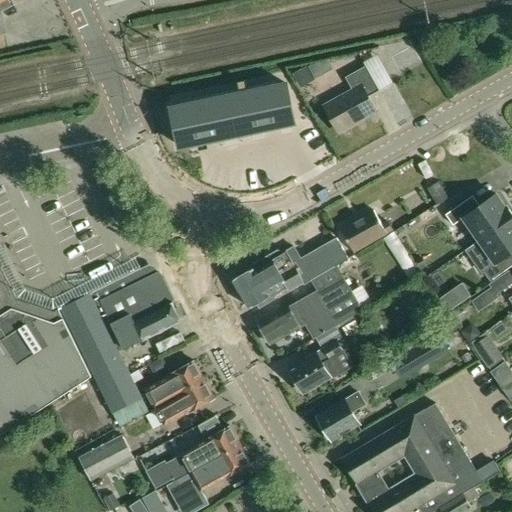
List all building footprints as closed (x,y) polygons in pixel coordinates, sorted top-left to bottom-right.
[(0,0),(0,34),(5,33),(1,11),(13,5),(10,0),(0,0)] [(424,66),(420,59),(413,63),(418,70),(424,66)] [(313,75),(308,65),(293,73),(299,82),(313,75)] [(346,77),(352,89),(362,84),(368,94),(379,88),(366,66),(346,77)] [(174,108),(171,108),(180,146),(182,146),(182,145),(194,143),(196,143),(196,142),(208,140),(210,140),(210,139),(222,137),(224,137),(224,136),(236,134),(238,133),(250,131),(253,130),(252,130),(264,128),(267,127),(278,125),(281,124),(292,122),(295,121),(287,84),(284,84),(273,87),(270,87),(244,93),(242,93),(230,96),(228,96),(228,97),(216,99),(214,99),(188,105),(186,105),(186,106),(174,108)] [(362,84),(352,89),(323,104),(338,132),(359,120),(359,121),(377,111),(368,94),(362,84)] [(428,188),(437,204),(448,198),(438,182),(428,188)] [(467,200),(446,214),(453,225),(464,217),(479,239),(511,216),(511,213),(507,206),(506,207),(496,194),(480,205),(473,195),(467,200)] [(344,227),(341,228),(354,251),(386,231),(386,232),(392,228),(387,220),(382,224),(373,209),(352,222),(351,219),(342,224),(344,227)] [(511,216),(479,240),(495,262),(484,269),(491,280),(511,265),(511,264),(506,256),(511,251),(511,216)] [(394,231),(383,238),(411,282),(421,276),(394,231)] [(249,270),(234,279),(250,307),(259,302),(262,306),(276,298),(275,295),(288,288),(289,289),(303,281),(304,284),(312,280),(314,279),(338,264),(348,259),(336,238),(326,243),(302,257),(295,245),(283,252),(281,247),(264,257),(247,267),(248,269),(249,270)] [(0,435),(92,377),(91,376),(94,375),(97,381),(100,379),(65,317),(63,314),(60,309),(54,312),(17,299),(0,264),(0,435)] [(290,306),(259,323),(272,344),(301,326),(305,324),(314,338),(364,309),(345,276),(338,264),(314,279),(312,280),(318,291),(290,307),(290,306)] [(143,267),(60,309),(63,314),(65,317),(100,379),(97,381),(113,413),(142,398),(119,351),(110,333),(117,329),(112,320),(131,312),(138,328),(149,323),(145,313),(172,301),(171,300),(173,300),(161,275),(159,275),(158,273),(149,278),(143,267)] [(491,287),(471,301),(479,311),(499,296),(497,293),(511,282),(511,274),(509,269),(489,283),(491,287)] [(117,329),(110,333),(119,351),(181,320),(172,301),(145,313),(149,323),(138,328),(131,312),(112,320),(117,329)] [(438,334),(393,361),(405,380),(450,353),(438,334)] [(311,357),(292,369),(304,390),(326,377),(328,381),(342,373),(333,357),(343,351),(336,339),(316,351),(310,355),(311,357)] [(496,346),(481,357),(488,367),(503,356),(496,346)] [(171,376),(149,389),(158,405),(159,405),(205,379),(194,360),(170,373),(171,376)] [(511,374),(506,378),(499,383),(511,401),(511,400),(511,374)] [(158,405),(155,407),(165,425),(190,411),(215,398),(205,379),(159,405),(158,405)] [(338,405),(318,416),(332,438),(359,422),(353,412),(366,404),(358,391),(346,399),(345,397),(344,398),(336,402),(338,405)] [(142,398),(113,413),(120,427),(148,411),(142,398)] [(426,408),(343,458),(365,493),(369,491),(368,489),(371,487),(371,488),(384,481),(378,472),(404,456),(409,465),(411,464),(417,473),(461,447),(435,403),(426,408)] [(205,440),(181,453),(191,472),(195,470),(241,445),(230,426),(220,431),(205,440)] [(122,435),(79,457),(91,481),(92,481),(101,476),(107,473),(135,459),(134,458),(132,453),(122,435)] [(189,473),(177,480),(188,500),(183,502),(188,511),(196,511),(209,505),(202,491),(196,481),(200,479),(201,481),(222,469),(226,477),(251,463),(241,445),(195,470),(191,472),(189,473)] [(369,491),(365,493),(375,511),(432,511),(473,487),(500,471),(494,461),(476,471),(461,447),(417,473),(411,464),(409,465),(414,473),(388,489),(384,481),(371,488),(371,487),(368,489),(369,491)] [(166,460),(146,471),(147,472),(155,490),(177,479),(166,460)] [(464,511),(471,508),(468,503),(478,497),(473,487),(432,511),(464,511)] [(113,493),(103,499),(110,510),(120,506),(113,493)] [(148,511),(140,499),(130,506),(133,511),(148,511)]
